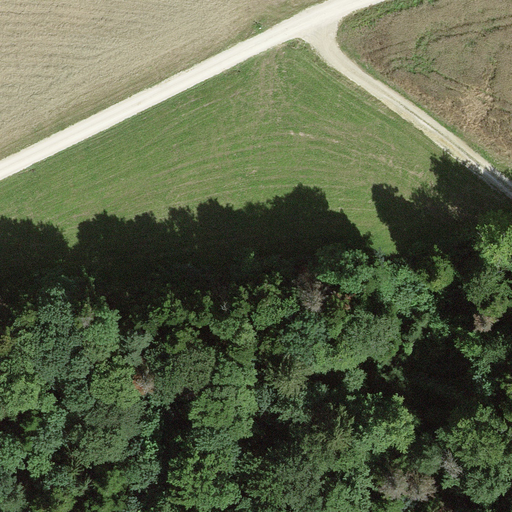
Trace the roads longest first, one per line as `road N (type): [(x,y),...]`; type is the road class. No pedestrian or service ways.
road 1 (track): [(310,17),(0,169)]
road 2 (track): [(511,191),(365,85),(321,46),(310,17)]
